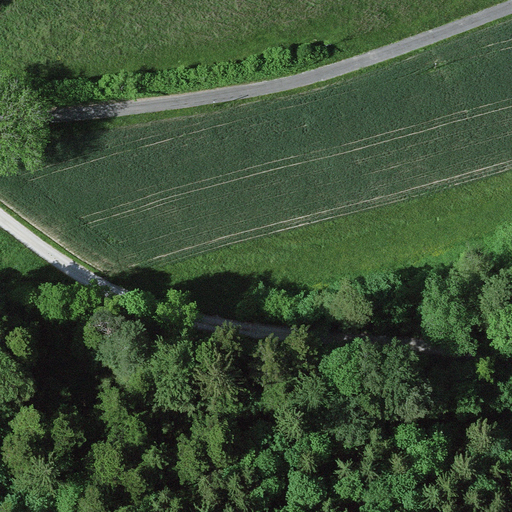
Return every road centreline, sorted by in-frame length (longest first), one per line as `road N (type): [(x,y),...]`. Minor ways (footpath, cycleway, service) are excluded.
road 1 (track): [(511,366),(332,330),(199,323),(124,299),(0,211)]
road 2 (track): [(511,4),(303,80),(0,120)]
